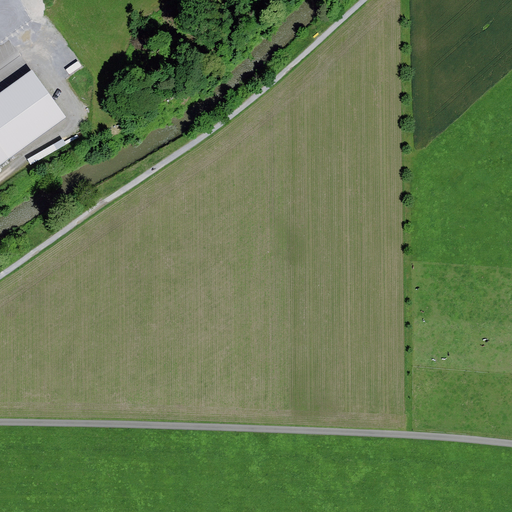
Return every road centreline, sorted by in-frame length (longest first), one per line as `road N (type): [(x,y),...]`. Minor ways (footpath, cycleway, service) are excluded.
road 1 (track): [(511,445),(0,419)]
road 2 (track): [(366,0),(222,124),(0,276)]
